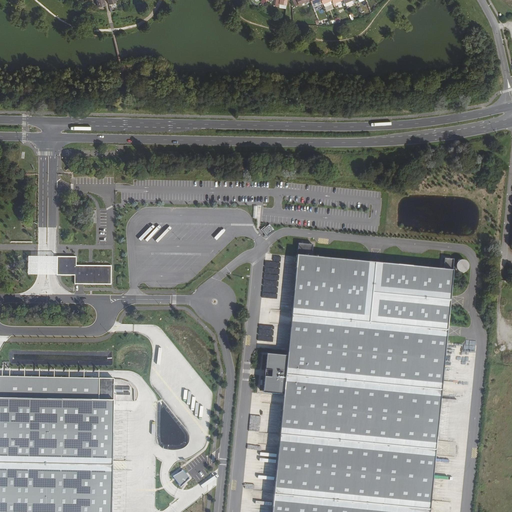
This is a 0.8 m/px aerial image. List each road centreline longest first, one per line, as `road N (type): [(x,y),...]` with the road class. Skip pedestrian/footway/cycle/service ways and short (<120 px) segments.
road 1 (primary): [(0,136),(366,143),(511,122)]
road 2 (primary): [(511,106),(384,125),(0,119)]
